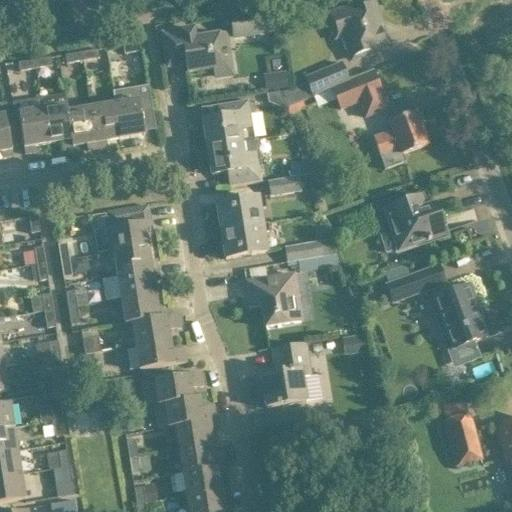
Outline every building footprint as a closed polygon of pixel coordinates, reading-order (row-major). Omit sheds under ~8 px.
[(328,16),(333,30),(343,36),(352,61),(389,48),(373,1),(328,16)] [(228,16),(233,42),(281,34),(276,9),(228,16)] [(232,77),(225,34),(195,39),(193,30),(162,35),(166,62),(185,59),(187,75),(211,71),(212,79),(232,77)] [(123,47),(124,56),(141,53),(139,44),(123,47)] [(98,51),(81,54),(83,63),(99,60),(98,51)] [(83,63),(81,54),(65,57),(66,65),(83,63)] [(51,59),(34,62),(36,70),(52,68),(51,59)] [(36,70),(34,62),(18,64),(19,73),(36,70)] [(287,108),(314,98),(349,83),(342,65),(304,80),(305,83),(287,90),(281,93),(287,108)] [(266,93),(287,90),(286,74),(264,76),(266,93)] [(349,83),(332,91),(336,101),(340,111),(359,104),(365,119),(386,111),(380,95),(381,94),(373,74),(349,83)] [(112,93),(114,106),(120,140),(144,136),(140,112),(152,110),(148,87),(112,93)] [(254,141),(248,101),(223,106),(225,118),(202,121),(207,149),(241,144),(241,143),(254,141)] [(114,106),(91,110),(97,151),(107,149),(106,142),(120,140),(114,106)] [(66,107),(42,111),(48,145),(61,143),(62,150),(72,148),(67,113),(66,107)] [(91,110),(67,113),(72,148),(86,146),(87,152),(97,151),(91,110)] [(48,145),(42,111),(18,115),(25,156),(35,154),(34,148),(48,145)] [(427,147),(415,113),(390,123),(393,132),(373,139),(385,171),(405,164),(402,156),(427,147)] [(4,117),(0,117),(0,153),(1,154),(2,160),(13,158),(4,117)] [(261,184),(256,155),(243,157),(241,144),(207,149),(211,177),(234,173),(236,188),(261,184)] [(267,183),(270,199),(302,194),(299,178),(267,183)] [(435,206),(425,210),(421,197),(390,208),(388,202),(370,208),(378,231),(389,227),(398,254),(445,238),(442,228),(445,227),(441,213),(437,214),(435,206)] [(216,205),(221,233),(262,226),(259,211),(265,211),(263,198),(216,205)] [(113,254),(148,249),(146,235),(152,234),(148,207),(107,214),(113,254)] [(28,219),(31,235),(40,234),(37,217),(28,219)] [(268,225),(262,226),(221,233),(225,261),(266,254),(264,239),(270,238),(268,225)] [(287,264),(297,262),(336,256),(335,256),(321,258),(319,244),(284,249),(287,264)] [(58,246),(60,263),(69,261),(67,245),(58,246)] [(34,250),(36,267),(45,265),(42,249),(34,250)] [(113,254),(117,278),(158,271),(156,261),(150,262),(148,249),(113,254)] [(336,256),(297,262),(299,273),(337,267),(336,256)] [(69,261),(60,263),(63,279),(72,278),(69,261)] [(45,265),(36,267),(39,283),(48,282),(45,265)] [(117,278),(121,302),(155,296),(153,282),(160,281),(158,271),(117,278)] [(419,275),(386,286),(392,303),(425,292),(419,275)] [(250,308),(261,306),(265,329),(300,323),(292,276),(246,284),(250,308)] [(470,286),(434,299),(440,317),(435,319),(441,336),(448,353),(457,350),(463,366),(479,360),(473,344),(486,339),(485,338),(474,307),(477,306),(470,286)] [(65,294),(68,310),(77,309),(84,308),(81,291),(65,294)] [(41,297),(44,314),(53,312),(50,296),(41,297)] [(125,326),(131,325),(131,324),(166,318),(164,308),(158,309),(155,296),(121,302),(125,326)] [(77,309),(68,310),(71,327),(79,326),(77,309)] [(53,312),(44,314),(47,330),(55,329),(53,312)] [(131,325),(135,348),(170,342),(168,332),(181,330),(179,316),(166,318),(131,324),(131,325)] [(100,354),(97,331),(81,333),(84,356),(94,354),(94,355),(100,354)] [(363,336),(349,339),(352,356),(366,353),(363,336)] [(170,342),(135,348),(139,372),(186,364),(184,350),(171,352),(170,342)] [(39,362),(39,363),(60,359),(58,343),(49,345),(35,348),(37,363),(39,362)] [(276,374),(261,376),(266,410),(305,403),(302,379),(309,378),(304,345),(273,350),(276,374)] [(98,382),(94,355),(94,354),(84,356),(88,384),(98,382)] [(60,359),(39,363),(42,379),(54,377),(63,376),(60,359)] [(158,407),(164,406),(164,405),(192,400),(191,390),(204,388),(201,374),(154,382),(158,407)] [(135,397),(124,399),(125,411),(137,409),(135,397)] [(168,429),(175,428),(216,421),(213,407),(201,409),(199,399),(192,400),(164,405),(164,406),(168,429)] [(0,431),(13,429),(9,405),(0,406),(0,431)] [(50,406),(53,423),(62,421),(59,405),(50,406)] [(121,414),(125,434),(140,432),(137,411),(121,414)] [(442,423),(453,469),(482,461),(470,416),(442,423)] [(62,421),(53,423),(56,439),(65,438),(62,421)] [(175,428),(178,451),(213,446),(211,432),(217,431),(216,421),(175,428)] [(511,426),(496,431),(511,490),(511,426)] [(0,455),(17,453),(13,429),(0,431),(0,455)] [(126,443),(129,459),(137,458),(135,441),(126,443)] [(182,474),(182,475),(223,468),(222,458),(215,459),(213,446),(178,451),(166,453),(170,476),(182,474)] [(58,454),(61,470),(69,469),(67,452),(58,454)] [(0,479),(21,477),(17,453),(0,455),(0,479)] [(137,458),(129,459),(131,476),(140,474),(137,458)] [(182,475),(186,499),(221,493),(219,479),(225,478),(223,468),(182,475)] [(69,469),(61,470),(63,486),(72,485),(69,469)] [(21,477),(0,479),(0,504),(25,501),(21,477)] [(134,490),(136,507),(161,503),(161,502),(152,503),(149,488),(134,490)] [(221,493),(186,499),(188,511),(230,511),(229,506),(223,507),(221,493)] [(75,511),(74,503),(54,506),(54,511),(75,511)] [(163,511),(161,503),(136,507),(137,511),(163,511)]
